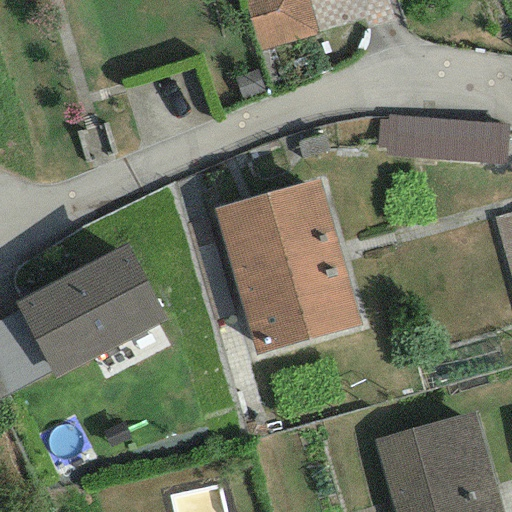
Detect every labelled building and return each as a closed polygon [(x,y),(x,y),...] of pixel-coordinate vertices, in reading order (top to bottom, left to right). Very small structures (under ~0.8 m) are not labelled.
[(242,0),(258,53),(318,35),(307,0),(242,0)] [(505,164),(506,125),(386,115),(386,121),(377,121),(376,148),(384,149),(384,156),(505,164)] [(316,180),(212,210),(254,355),(358,325),(316,180)] [(511,282),(511,214),(494,219),(511,282)] [(54,380),(166,320),(125,244),(13,304),(17,312),(49,372),(54,380)] [(0,398),(49,372),(17,312),(0,321),(0,398)] [(500,511),(474,413),(373,441),(393,511),(500,511)]
